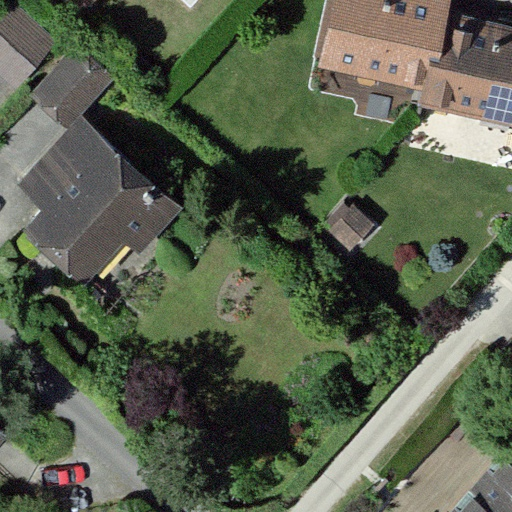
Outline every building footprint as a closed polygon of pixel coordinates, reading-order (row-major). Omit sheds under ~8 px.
[(12,24),(0,37),(0,61),(18,78),(58,34),(20,0),(15,0),(2,15),(12,24)] [(450,0),(343,0),(334,48),(438,68),(449,12),(450,0)] [(511,24),(449,12),(438,68),(433,90),(511,105),(511,24)] [(113,71),(80,42),(40,87),(73,116),(113,71)] [(183,199),(86,115),(37,170),(63,193),(40,219),(91,264),(129,221),(148,239),(183,199)] [(382,214),(360,198),(342,223),(363,239),(382,214)] [(511,511),(511,458),(505,467),(501,463),(486,480),(492,486),(473,507),(467,502),(458,511),(511,511)]
